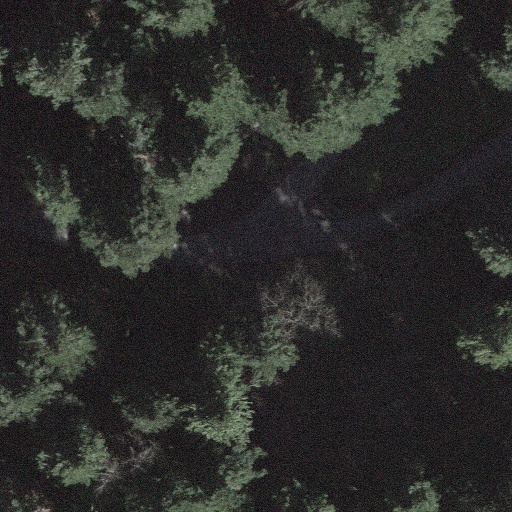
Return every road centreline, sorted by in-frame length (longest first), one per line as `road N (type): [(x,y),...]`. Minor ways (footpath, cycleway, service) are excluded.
road 1 (track): [(461,0),(362,129),(219,246)]
road 2 (track): [(511,159),(373,232),(296,248),(219,246)]
road 3 (residential): [(219,246),(0,196)]
